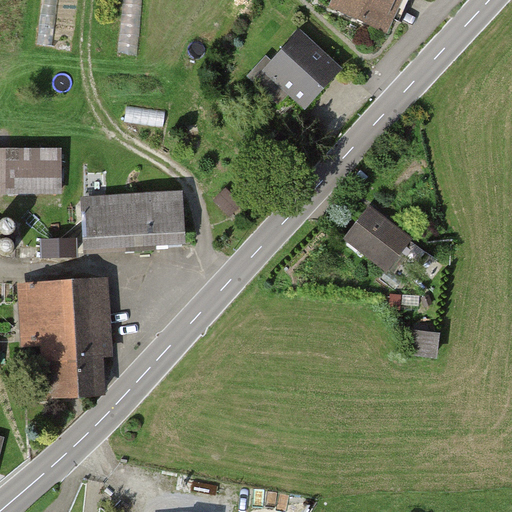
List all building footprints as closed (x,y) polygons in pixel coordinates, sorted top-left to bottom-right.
[(333,0),(400,30),(413,0),(333,0)] [(345,73),(302,32),(265,71),(308,112),(345,73)] [(71,151),(0,149),(0,196),(70,198),(71,151)] [(86,201),(89,252),(195,245),(191,194),(86,201)] [(415,241),(372,208),(346,242),(389,275),(415,241)] [(104,393),(96,279),(28,283),(32,342),(54,340),(58,396),(104,393)]
